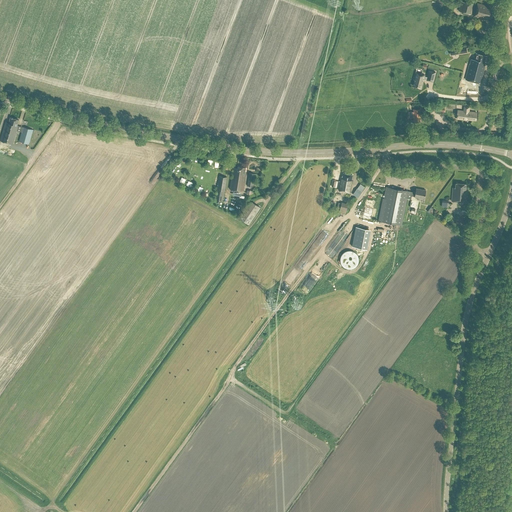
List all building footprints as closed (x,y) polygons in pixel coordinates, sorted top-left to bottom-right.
[(470,14),(473,4),(461,1),(458,10),(470,14)] [(494,21),(496,12),(490,11),(491,6),(477,3),(474,16),(494,21)] [(481,83),(486,62),(484,62),(486,55),(477,53),(475,59),(472,59),(470,64),(469,64),(465,79),(481,83)] [(415,79),(413,86),(421,88),(423,81),(423,78),(426,79),(427,80),(428,80),(429,80),(433,81),(434,76),(435,73),(435,72),(430,70),(429,70),(428,74),(427,77),(424,76),(424,74),(420,73),(417,72),(415,72),(413,79),(415,79)] [(469,111),(469,107),(464,106),(464,111),(457,110),(456,118),(466,120),(466,119),(475,120),(476,112),(469,111)] [(413,108),(413,111),(408,112),(409,118),(413,117),(413,121),(421,121),(420,108),(413,108)] [(27,152),(30,140),(23,138),(24,135),(20,134),(22,127),(10,123),(8,130),(6,130),(4,137),(6,137),(3,148),(16,152),(19,141),(22,142),(19,149),(27,152)] [(245,172),(246,167),(237,166),(237,167),(233,167),(230,188),(244,190),(246,173),(245,172)] [(352,179),(353,175),(343,173),(342,177),(341,177),(338,190),(350,192),(353,179),(352,179)] [(223,200),(227,177),(219,175),(215,199),(223,200)] [(466,188),(466,184),(457,183),(456,188),(453,187),(452,200),(465,202),(467,188),(466,188)] [(415,192),(386,186),(379,221),(402,225),(407,198),(411,199),(412,196),(424,198),(426,190),(416,188),(415,192)] [(356,189),(353,194),(357,197),(361,192),(356,189)] [(249,224),(261,207),(250,200),(238,217),(249,224)] [(372,218),(373,209),(366,207),(364,216),(364,218),(371,219),(372,218)] [(346,231),(332,248),(337,252),(351,235),(346,231)] [(393,242),(393,231),(379,231),(379,246),(383,246),(383,242),(393,242)] [(312,248),(316,252),(321,246),(317,242),(312,248)] [(356,265),(358,262),(358,258),(357,255),(355,252),(351,250),(347,250),(344,252),(341,254),(340,258),(340,262),(342,265),(345,268),(349,268),(353,268),(356,265)] [(306,294),(313,287),(309,283),(301,290),(306,294)]
